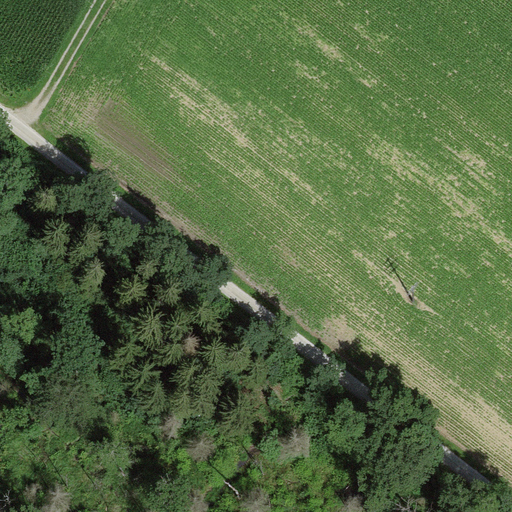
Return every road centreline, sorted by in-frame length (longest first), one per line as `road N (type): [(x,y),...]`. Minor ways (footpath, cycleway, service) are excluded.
road 1 (track): [(511,504),(0,107)]
road 2 (track): [(19,122),(98,0)]
